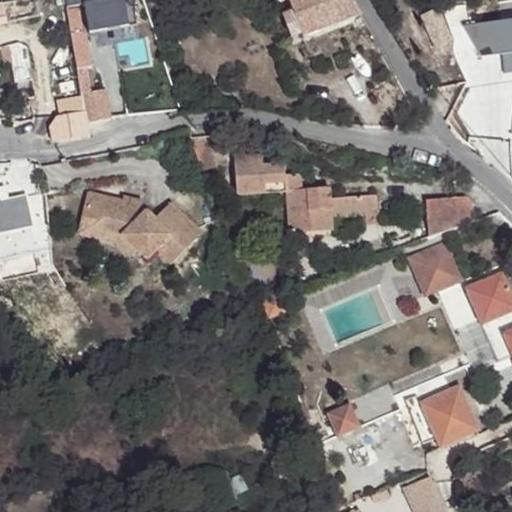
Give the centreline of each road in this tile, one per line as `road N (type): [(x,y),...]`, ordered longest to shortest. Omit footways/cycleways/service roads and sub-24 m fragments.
road 1 (residential): [(0,151),(187,128),(255,127),(371,144),(445,138)]
road 2 (residential): [(445,138),(360,0)]
